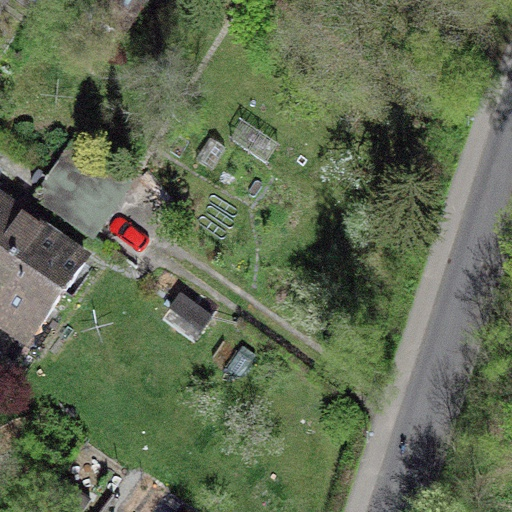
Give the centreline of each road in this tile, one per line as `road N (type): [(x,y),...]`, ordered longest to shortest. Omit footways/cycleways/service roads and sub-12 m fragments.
road 1 (residential): [(385,511),(511,130)]
road 2 (track): [(418,412),(368,395),(194,267),(117,221)]
